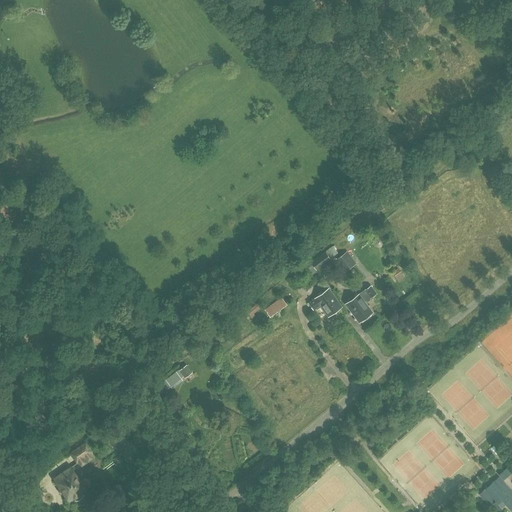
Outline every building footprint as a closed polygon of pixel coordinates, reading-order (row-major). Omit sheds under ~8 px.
[(497,115),(500,118),(508,111),(505,108),(497,115)] [(372,240),(384,232),(379,226),(368,234),(372,240)] [(324,252),(311,263),(314,267),(317,271),(331,260),(330,259),(338,253),(333,246),(324,252)] [(337,259),(346,271),(356,264),(347,251),(337,259)] [(314,267),(311,263),(305,267),(308,271),(314,267)] [(320,305),(328,316),(341,307),(329,290),(330,288),(327,284),(324,286),(326,290),(314,299),(314,300),(310,303),(314,309),(320,305)] [(365,290),(370,298),(376,293),(371,285),(364,290),(365,290)] [(370,300),(370,298),(365,290),(345,304),(358,322),(372,312),(364,301),(368,301),(370,300)] [(264,310),(270,317),(285,306),(279,299),(264,310)] [(370,303),(373,308),(379,304),(375,299),(370,303)] [(252,318),(255,316),(253,313),(260,308),(257,304),(247,311),(252,318)] [(161,383),(166,389),(183,376),(184,377),(192,372),(187,365),(161,383)] [(70,453),(80,468),(95,457),(85,442),(70,453)] [(112,459),(117,465),(123,460),(118,454),(112,459)] [(170,470),(166,463),(162,466),(167,472),(170,470)] [(497,511),(506,504),(511,511),(511,491),(503,481),(511,471),(511,468),(509,465),(498,475),(499,476),(479,493),(495,511),(497,511)] [(54,479),(69,501),(74,497),(76,500),(78,499),(81,498),(83,495),(82,492),(86,489),(89,487),(91,484),(90,481),(88,478),(86,478),(83,478),(80,480),(71,467),(62,473),(63,474),(54,479)]
